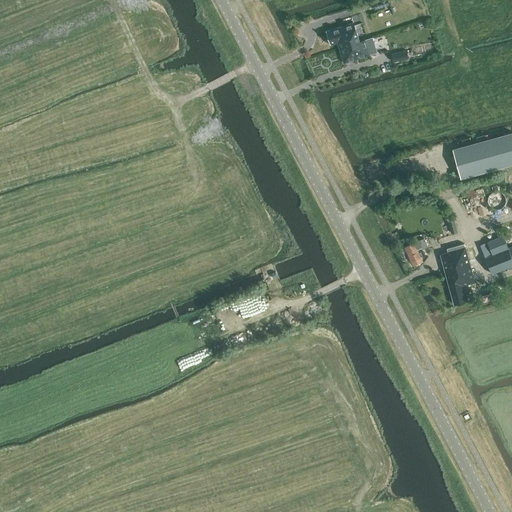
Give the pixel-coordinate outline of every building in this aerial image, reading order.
[(354,22),(350,23),(326,31),(330,44),(337,42),(339,48),(360,41),(354,22)] [(344,63),(351,60),(370,54),(365,39),(360,41),(339,48),(344,63)] [(415,60),(412,51),(397,56),(399,64),(415,60)] [(511,132),(470,144),(478,173),(511,163),(511,132)] [(488,199),(488,203),(491,208),(495,210),(500,209),(504,207),(506,203),(506,198),(504,194),(499,191),(494,192),(490,194),(488,199)] [(445,235),(456,232),(452,219),(441,222),(445,235)] [(511,246),(508,248),(503,235),(480,245),(492,273),(511,265),(511,246)] [(405,247),(413,265),(422,262),(417,250),(421,248),(422,250),(428,248),(425,239),(405,247)] [(468,300),(467,297),(464,288),(467,287),(466,284),(476,282),(469,258),(475,257),(473,248),(466,249),(464,243),(447,248),(447,253),(440,255),(454,304),(468,300)] [(479,297),(481,303),(495,299),(493,293),(479,297)]
